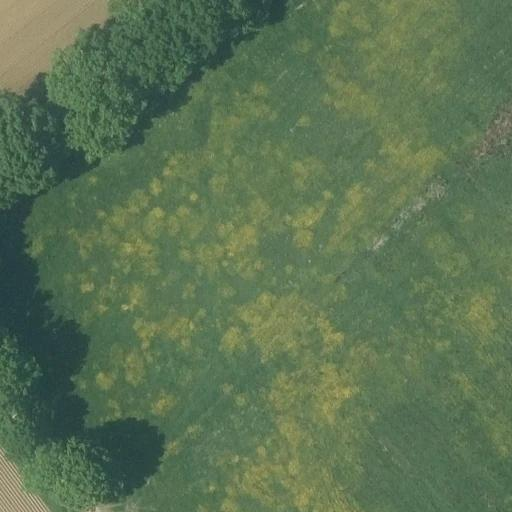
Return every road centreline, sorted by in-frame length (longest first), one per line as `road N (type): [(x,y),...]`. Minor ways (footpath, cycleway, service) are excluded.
road 1 (unclassified): [(0,167),(217,0)]
road 2 (unclassified): [(94,511),(0,387)]
